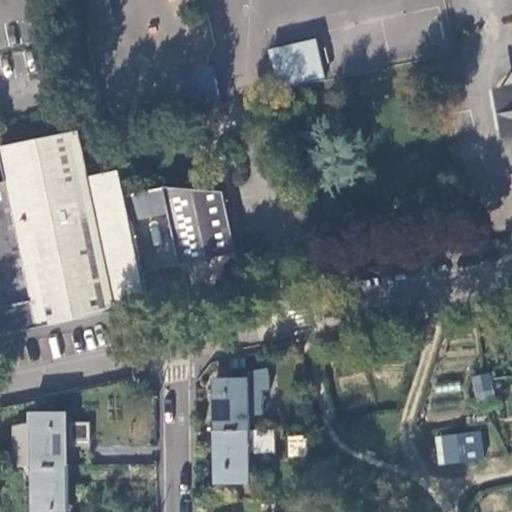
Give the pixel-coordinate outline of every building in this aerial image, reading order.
[(111,0),(85,0),(92,28),(117,22),(111,0)] [(317,43),(272,52),(279,90),(325,81),(317,43)] [(222,67),(210,58),(196,78),(223,73),(222,67)] [(229,102),(223,73),(196,78),(184,81),(190,110),(229,102)] [(511,90),(496,94),(504,137),(511,135),(511,90)] [(132,222),(126,196),(122,172),(89,179),(79,133),(1,149),(8,183),(38,329),(148,306),(132,222)] [(8,183),(0,184),(0,337),(38,329),(8,183)] [(171,215),(165,189),(126,196),(132,222),(171,215)] [(214,261),(237,256),(225,194),(165,189),(171,215),(182,268),(205,263),(211,267),(214,261)] [(475,384),(477,395),(497,391),(494,372),(484,374),(485,382),(475,384)] [(326,375),(332,394),(341,392),(336,373),(326,375)] [(216,377),(217,432),(222,432),(252,431),(251,377),(216,377)] [(25,466),(63,466),(63,420),(15,426),(14,466),(25,466)] [(270,454),(270,430),(252,431),(222,432),(223,477),(246,476),(246,454),(270,454)] [(441,453),(459,451),(457,433),(439,436),(441,453)] [(290,456),(304,454),(301,436),(287,438),(290,456)] [(464,448),(466,466),(484,464),(482,446),(464,448)] [(43,511),(63,511),(63,466),(25,466),(25,476),(32,476),(31,511),(43,511)] [(305,511),(305,500),(276,501),(276,511),(305,511)]
